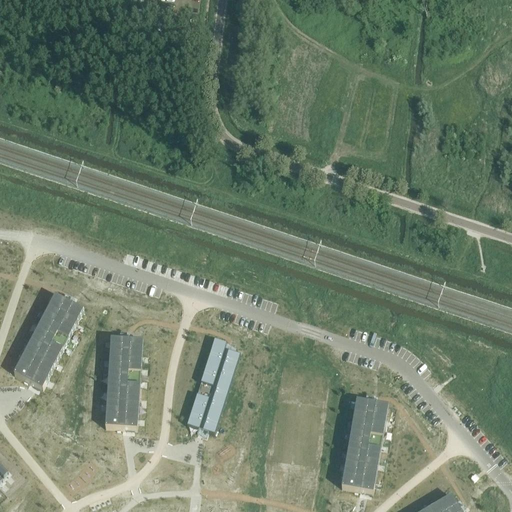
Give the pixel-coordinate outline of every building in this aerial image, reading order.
[(56,300),(15,378),(43,393),(84,314),(56,300)] [(111,343),(106,431),(138,433),(144,345),(111,343)] [(215,344),(188,429),(200,433),(227,348),(215,344)] [(229,355),(203,434),(215,438),(241,359),(229,355)] [(357,404),(342,492),(374,497),(389,410),(357,404)] [(0,464),(0,475),(4,479),(9,475),(0,464)] [(459,511),(452,500),(431,511),(459,511)]
